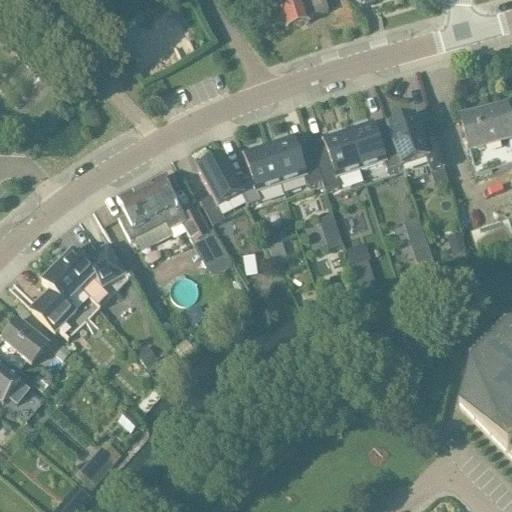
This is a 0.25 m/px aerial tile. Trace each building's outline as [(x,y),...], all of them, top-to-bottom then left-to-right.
[(327,15),(322,0),(284,0),(276,3),(285,32),(309,25),(307,21),(327,15)] [(511,133),(505,109),(460,122),(475,178),(511,167),(511,133)] [(387,130),(391,143),(401,172),(402,172),(402,171),(425,163),(434,188),(447,183),(434,145),(422,149),(413,121),(410,122),(409,118),(397,122),(398,126),(387,130)] [(401,172),(391,143),(378,147),(371,127),(347,135),(360,175),(383,168),(386,177),(401,172)] [(360,175),(347,135),(322,144),(325,153),(312,157),(325,197),(340,192),(336,183),(360,175)] [(325,197),(312,157),(298,162),(292,142),(267,150),(280,190),(304,182),(307,191),(321,187),(324,197),(325,197)] [(280,190),(267,150),(243,158),(249,178),(233,183),(247,211),(260,207),(257,197),(280,190)] [(247,211),(233,183),(221,160),(210,166),(209,163),(198,168),(200,171),(197,173),(210,199),(199,205),(212,230),(224,224),(218,211),(240,200),(246,211),(247,211)] [(209,235),(196,211),(183,218),(162,179),(116,203),(124,218),(117,222),(129,244),(164,226),(168,232),(181,226),(195,252),(216,241),(212,234),(209,235)] [(331,220),(317,225),(321,238),(336,234),(331,220)] [(422,239),(407,244),(411,256),(426,251),(422,239)] [(278,245),(266,249),(270,260),(282,257),(278,245)] [(464,248),(450,252),(454,263),(468,259),(464,248)] [(129,283),(108,249),(82,264),(72,254),(56,270),(80,294),(82,292),(100,311),(129,283)] [(357,251),(345,254),(353,278),(364,274),(357,251)] [(80,294),(56,270),(41,285),(50,295),(31,314),(54,337),(57,334),(66,344),(100,311),(82,292),(80,294)] [(47,349),(18,323),(0,342),(30,369),(47,349)] [(511,327),(504,330),(503,329),(468,364),(469,365),(457,408),(511,463),(511,327)] [(62,350),(55,358),(63,365),(70,356),(62,350)] [(144,351),(135,358),(150,376),(159,368),(144,351)] [(0,406),(2,408),(7,403),(16,410),(28,396),(19,388),(20,387),(0,370),(0,406)] [(77,488),(65,501),(78,511),(89,499),(77,488)]
